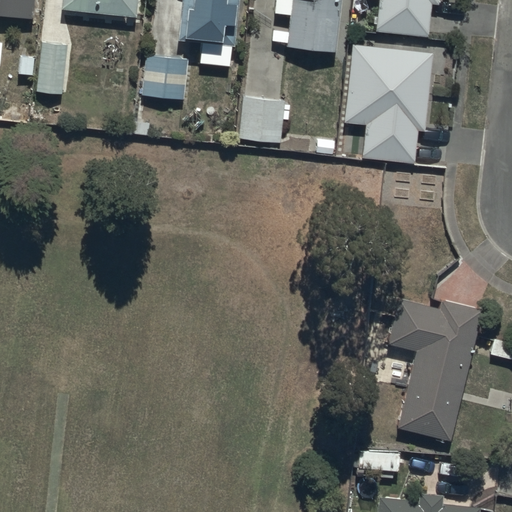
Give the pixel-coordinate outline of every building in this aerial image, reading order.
[(36,0),(0,0),(0,13),(34,18),(36,0)] [(137,0),(61,0),(61,3),(136,12),(137,0)] [(180,0),(176,38),(200,41),(198,61),(229,64),(236,0),(180,0)] [(289,0),(286,29),(272,28),(271,39),(285,40),(284,44),(333,49),(338,0),(289,0)] [(438,3),(437,0),(376,0),(374,30),(427,35),(430,2),(438,3)] [(61,91),(67,41),(41,38),(35,88),(61,91)] [(424,129),(431,51),(351,44),(343,122),(364,124),(360,156),(413,161),(416,128),(424,129)] [(187,57),(146,53),(141,94),(182,98),(187,57)] [(283,99),(242,95),(238,137),(279,141),(283,99)] [(436,304),(397,295),(386,341),(416,349),(396,426),(449,439),(479,308),(442,298),(436,304)] [(442,493),(418,491),(417,500),(376,497),(374,511),(476,511),(477,506),(441,503),(442,493)]
